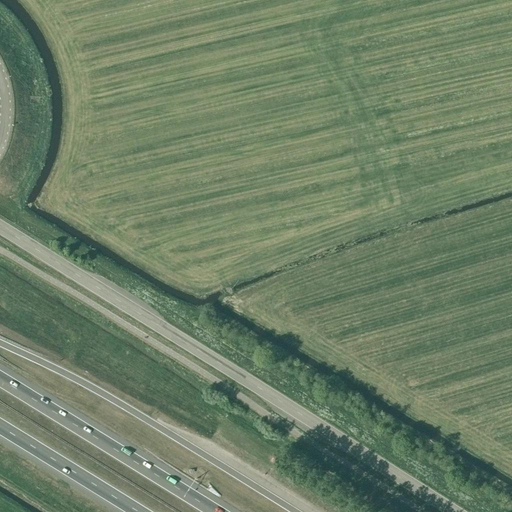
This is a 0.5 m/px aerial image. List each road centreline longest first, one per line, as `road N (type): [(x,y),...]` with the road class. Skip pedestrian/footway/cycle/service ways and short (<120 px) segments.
road 1 (tertiary): [(451,511),(0,227)]
road 2 (motorway): [(213,511),(0,380)]
road 3 (motorway): [(153,424),(0,344)]
road 4 (motorway): [(0,427),(135,511)]
